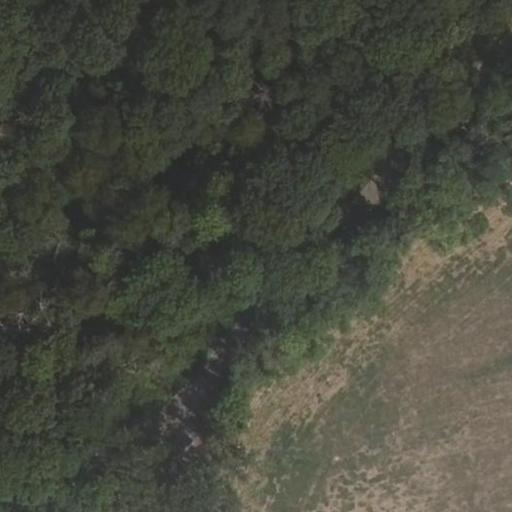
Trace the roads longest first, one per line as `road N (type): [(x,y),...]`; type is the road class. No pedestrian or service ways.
road 1 (unclassified): [(0,507),(143,430),(511,63)]
road 2 (track): [(181,511),(241,332)]
